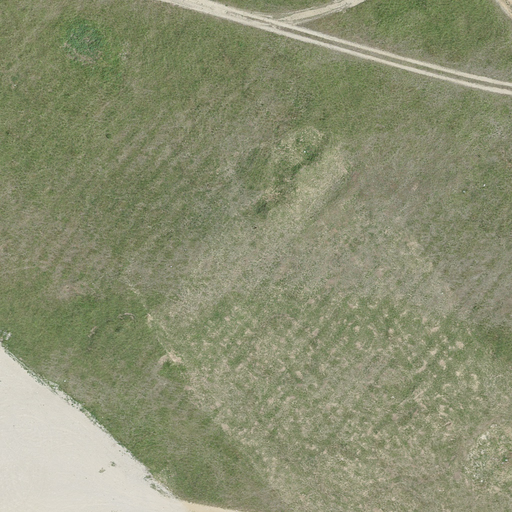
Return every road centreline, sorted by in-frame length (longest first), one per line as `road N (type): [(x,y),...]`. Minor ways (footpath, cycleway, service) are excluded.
road 1 (track): [(511,87),(196,0)]
road 2 (track): [(0,354),(171,505)]
